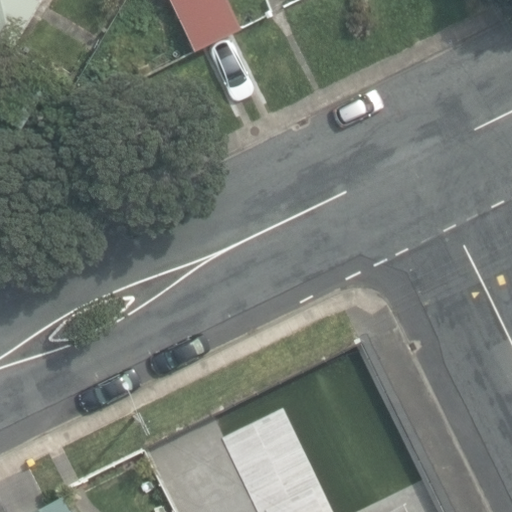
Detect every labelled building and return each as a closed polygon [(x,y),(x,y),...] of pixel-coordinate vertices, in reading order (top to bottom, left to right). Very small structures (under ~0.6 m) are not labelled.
[(0,0),(0,28),(9,34),(28,0),(0,0)] [(170,0),(190,39),(233,19),(223,0),(170,0)] [(0,117),(21,130),(43,90),(16,74),(0,101),(0,117)] [(200,444),(224,496),(253,483),(228,431),(200,444)] [(68,511),(59,494),(24,511),(68,511)] [(405,511),(400,501),(377,511),(405,511)]
